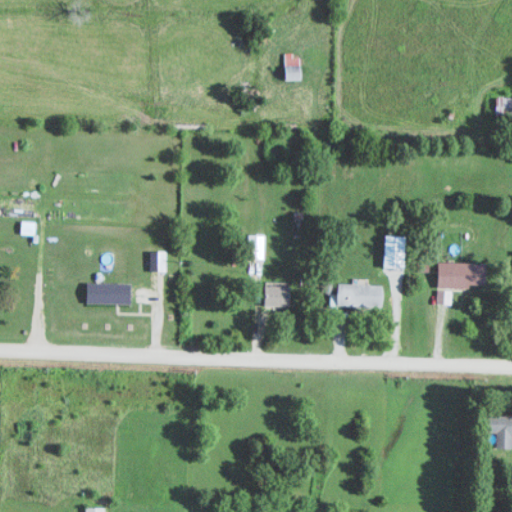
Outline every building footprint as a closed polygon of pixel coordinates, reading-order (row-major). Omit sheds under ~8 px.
[(323,48),(310,48),(310,67),(323,67),(323,48)] [(299,79),(298,57),(281,57),(281,79),(299,79)] [(511,96),(493,96),(493,114),(511,114),(511,96)] [(482,286),(482,262),(434,262),(434,286),(482,286)] [(128,303),(128,282),(83,282),(83,303),(128,303)] [(378,307),(379,284),(329,282),(328,305),(378,307)] [(287,305),(287,283),(260,283),(260,305),(287,305)] [(511,415),(478,415),(478,433),(492,433),(491,447),(508,448),(509,436),(511,435),(511,415)]
